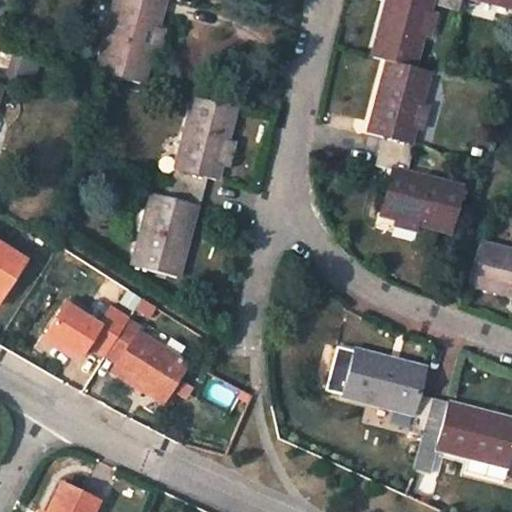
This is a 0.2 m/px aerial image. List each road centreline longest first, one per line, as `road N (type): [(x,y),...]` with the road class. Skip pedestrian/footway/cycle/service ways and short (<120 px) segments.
road 1 (residential): [(282,179),(310,244),(345,278),(511,346)]
road 2 (residential): [(46,421),(274,511)]
road 3 (residential): [(282,179),(324,0)]
road 4 (residential): [(246,329),(265,221),(282,179)]
